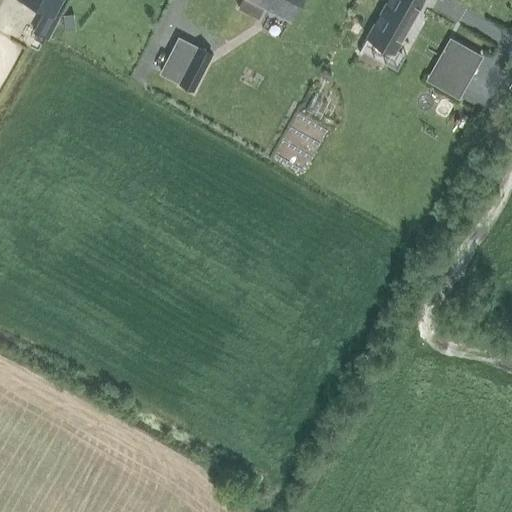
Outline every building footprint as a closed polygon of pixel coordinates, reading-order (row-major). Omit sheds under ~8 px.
[(60,0),(23,0),(53,15),(60,0)] [(291,20),(300,0),(241,0),(237,8),(258,19),(265,6),(291,20)] [(393,49),(418,0),(385,0),(367,36),(393,49)] [(74,29),(73,14),(62,15),(64,30),(74,29)] [(210,54),(178,37),(159,74),(191,91),(210,54)] [(441,57),(471,74),(482,56),(451,39),(441,57)]
